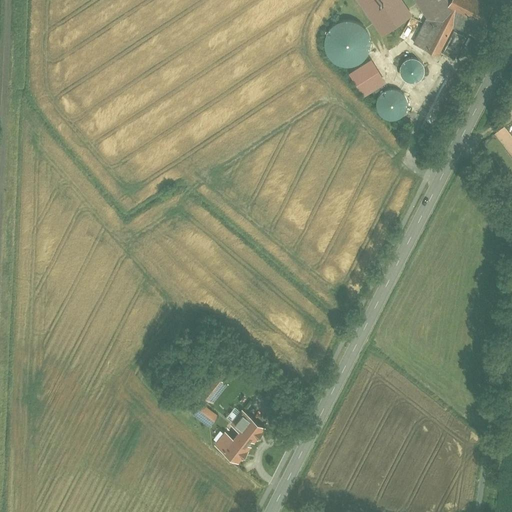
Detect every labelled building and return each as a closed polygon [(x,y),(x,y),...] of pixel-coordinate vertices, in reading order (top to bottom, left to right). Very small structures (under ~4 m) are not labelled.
[(356,0),(383,37),(412,16),(400,0),(356,0)] [(416,0),(428,17),(415,43),(426,49),(446,9),(451,0),(416,0)] [(493,6),(480,0),(451,0),(446,9),(459,16),(454,25),(478,37),(493,6)] [(446,9),(426,49),(439,55),(454,25),(459,16),(446,9)] [(344,66),(352,66),(359,64),(365,60),(370,54),(372,47),(372,40),(369,33),(365,27),(358,23),(351,21),(344,22),(337,25),(332,30),(328,36),(327,44),(328,51),(331,58),(337,63),(344,66)] [(418,58),(415,57),(411,57),(408,58),(406,60),(403,62),(402,64),(401,67),(401,70),(401,74),(403,76),(405,79),(407,80),(410,82),(413,82),(416,81),(419,80),(422,78),(424,76),(425,73),(426,70),(425,67),(424,64),(423,61),(420,59),(418,58)] [(372,60),(351,73),(364,93),(385,80),(372,60)] [(396,88),(392,88),(388,89),(385,90),(382,93),(379,96),(378,100),(377,104),(378,108),(380,112),(382,115),(386,117),(389,119),(394,119),(398,118),(401,117),(404,114),(407,111),(408,107),(408,103),(408,99),(406,95),(404,92),(400,90),(396,88)] [(213,369),(198,389),(209,397),(224,378),(213,369)] [(285,390),(272,380),(266,388),(279,398),(285,390)] [(219,414),(203,403),(194,414),(210,426),(219,414)] [(241,429),(234,438),(226,432),(217,442),(239,460),(250,446),(247,443),(251,438),(254,440),(264,427),(243,410),(232,423),(241,429)]
